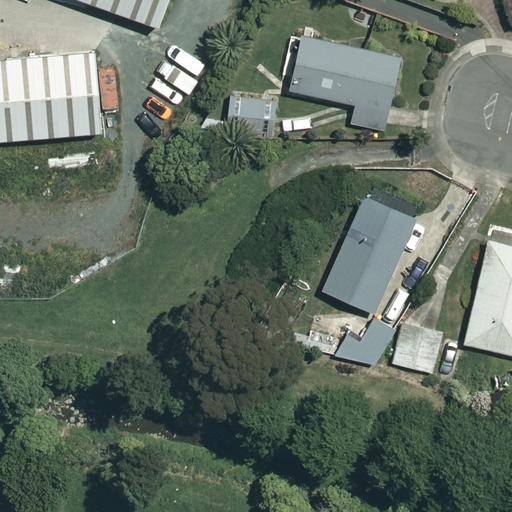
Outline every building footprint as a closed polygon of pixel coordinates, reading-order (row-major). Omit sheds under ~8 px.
[(173,0),(88,0),(164,27),(173,0)] [(395,54),(295,31),(283,84),(352,100),(348,119),(379,126),(395,54)] [(0,141),(108,133),(100,52),(0,59),(0,141)] [(271,98),(227,93),(222,130),(267,135),(271,98)] [(418,197),(367,174),(318,285),(369,308),(418,197)] [(511,229),(489,224),(461,339),(511,351),(511,229)] [(388,322),(368,317),(362,337),(342,331),(335,352),(375,364),(388,322)] [(439,329),(401,318),(390,360),(428,370),(439,329)]
